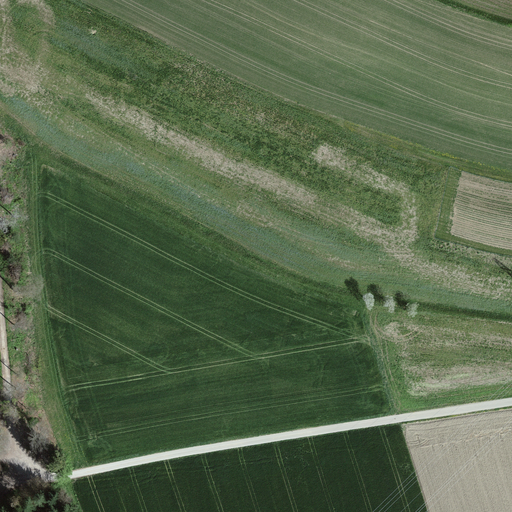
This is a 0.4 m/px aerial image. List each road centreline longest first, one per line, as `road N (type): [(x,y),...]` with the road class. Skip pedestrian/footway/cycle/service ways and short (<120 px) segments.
road 1 (track): [(511,403),(0,486)]
road 2 (track): [(0,303),(14,484),(0,499)]
